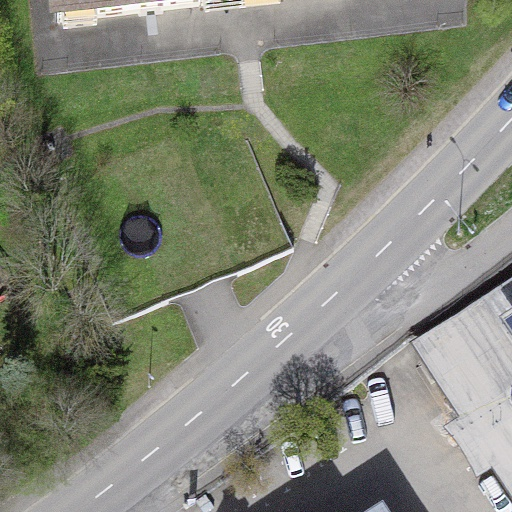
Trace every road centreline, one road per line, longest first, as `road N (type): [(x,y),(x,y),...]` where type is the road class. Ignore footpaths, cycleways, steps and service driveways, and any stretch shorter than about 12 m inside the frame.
road 1 (secondary): [(76,511),(346,285)]
road 2 (secondary): [(346,285),(511,117)]
road 3 (unclassified): [(511,233),(396,301),(346,285)]
